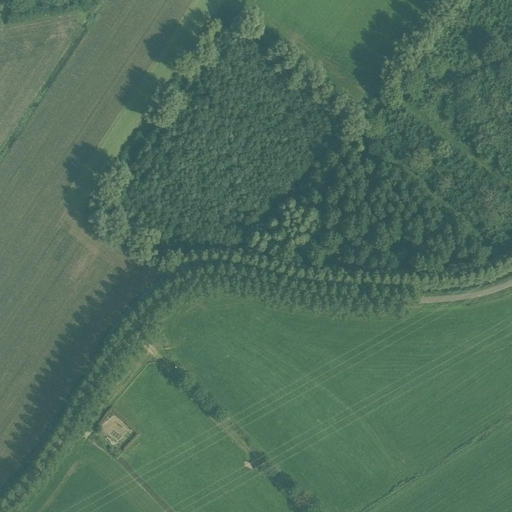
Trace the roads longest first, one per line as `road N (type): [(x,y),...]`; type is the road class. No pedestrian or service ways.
road 1 (unclassified): [(2,511),(146,315),(193,280),(395,302),(511,283)]
road 2 (track): [(307,511),(133,331)]
